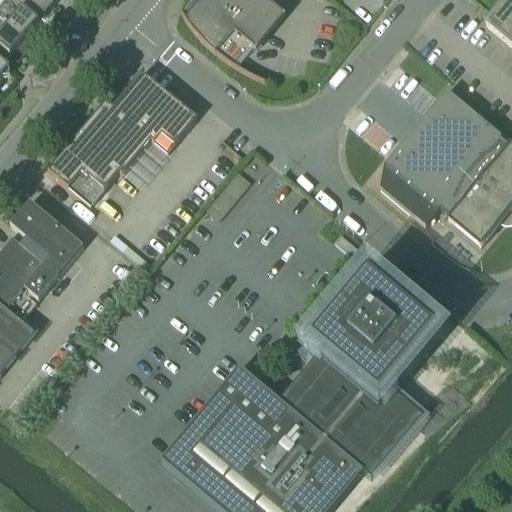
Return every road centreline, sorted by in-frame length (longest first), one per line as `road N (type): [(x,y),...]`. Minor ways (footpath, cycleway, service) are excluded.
road 1 (unclassified): [(511,299),(468,301),(292,156)]
road 2 (unclassified): [(292,156),(126,22)]
road 3 (unclassified): [(292,156),(424,0)]
road 4 (tertiary): [(0,166),(126,22)]
